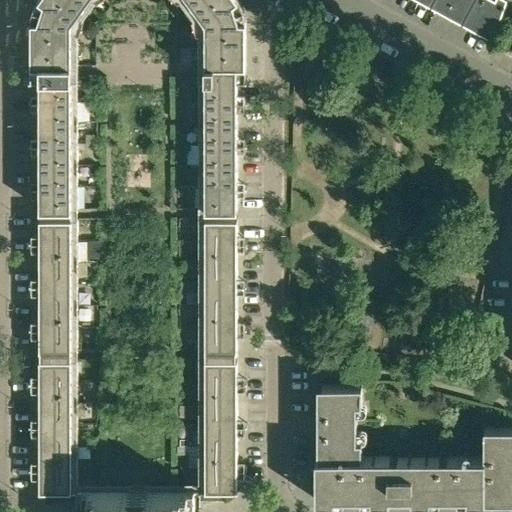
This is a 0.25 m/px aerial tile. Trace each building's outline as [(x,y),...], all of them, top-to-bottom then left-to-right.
[(39,0),(42,5),(37,19),(31,19),(31,65),(39,65),(39,207),(78,207),(78,40),(72,40),(72,20),(86,0),(190,0),(205,21),(205,40),(200,40),(200,207),(237,207),(237,65),(246,65),(246,19),(239,19),(234,1),(235,0),(39,0)] [(425,0),(488,36),(501,14),(505,0),(425,0)] [(329,37),(332,32),(310,21),(302,35),(324,47),(329,37)] [(39,490),(77,490),(78,490),(78,488),(78,357),(78,348),(77,216),(39,216),(39,490)] [(200,489),(201,489),(237,489),(237,358),(237,349),(237,217),(200,216),(200,349),(200,357),(200,488),(200,489)] [(363,403),(363,384),(319,384),(319,456),(317,456),(317,501),(335,501),(335,494),(372,494),(372,501),(392,501),(392,495),(414,495),(414,500),(432,500),(432,495),(468,495),(468,500),(511,499),(511,426),(486,427),(486,455),(363,455),(363,438),(357,438),(357,403),(363,403)] [(200,511),(201,489),(200,489),(200,488),(145,488),(145,491),(133,491),(133,487),(78,488),(78,490),(77,490),(76,511),(200,511)]
